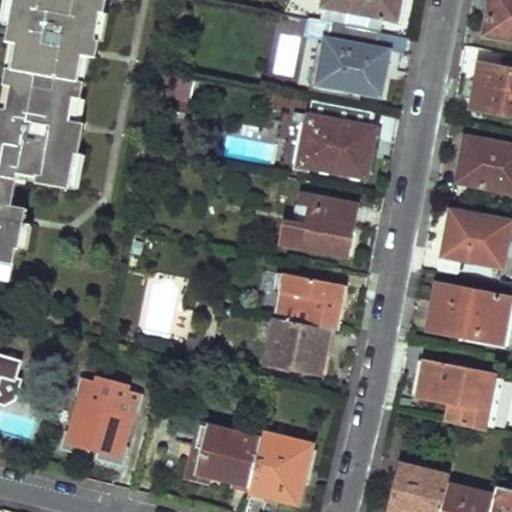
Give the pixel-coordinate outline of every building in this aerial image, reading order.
[(14,0),(11,23),(8,39),(12,40),(19,41),(14,67),(10,66),(6,84),(13,85),(9,108),(2,107),(0,106),(0,279),(10,281),(16,247),(19,248),(24,224),(27,209),(12,206),(17,178),(18,172),(40,176),(39,183),(70,189),(77,153),(80,154),(86,124),(78,122),(70,121),(75,96),(83,98),(86,81),(79,80),(84,54),(93,56),(99,57),(102,40),(99,39),(104,12),(106,0),(14,0)] [(6,0),(3,21),(11,23),(14,0),(6,0)] [(401,0),(326,0),(325,8),(398,21),(401,0)] [(511,0),(492,0),(487,33),(511,38),(511,0)] [(111,14),(104,12),(99,39),(102,40),(105,41),(111,14)] [(7,65),(10,66),(14,67),(19,41),(12,40),(7,65)] [(391,53),(325,40),(316,88),(381,101),(391,53)] [(88,82),(93,56),(84,54),(79,80),(86,81),(88,82)] [(511,68),(480,63),(471,107),(511,114),(511,68)] [(193,79),(154,71),(150,94),(189,102),(193,79)] [(6,84),(2,107),(9,108),(13,85),(6,84)] [(78,122),(83,98),(75,96),(70,121),(78,122)] [(375,132),(309,119),(300,167),(366,180),(375,132)] [(511,146),(465,138),(460,162),(465,163),(462,182),(511,191),(511,146)] [(172,158),(145,152),(142,166),(170,172),(172,158)] [(85,155),(80,154),(77,153),(70,189),(78,190),(85,155)] [(17,178),(39,183),(40,176),(18,172),(17,178)] [(303,248),(348,257),(358,209),(302,198),(300,208),(311,210),(307,229),(303,248)] [(511,227),(511,222),(453,210),(444,255),(504,268),(511,227)] [(31,225),(24,224),(19,248),(26,249),(31,225)] [(285,245),(303,248),(307,229),(289,226),(285,245)] [(344,287),(282,276),(274,320),(328,330),(336,331),(344,287)] [(511,300),(511,297),(440,284),(431,329),(502,344),(511,300)] [(221,310),(208,308),(198,363),(210,365),(221,310)] [(328,330),(274,320),(266,367),(320,376),(328,330)] [(0,386),(12,391),(21,361),(0,354),(0,386)] [(164,361),(150,358),(144,383),(158,386),(164,361)] [(498,376),(424,359),(416,399),(447,406),(443,422),(486,431),(498,376)] [(252,485),(263,441),(202,425),(197,447),(205,449),(200,472),(212,475),(252,485)] [(313,446),(264,434),(263,441),(252,485),(249,498),(266,503),(268,497),(299,506),(313,446)] [(210,483),(212,475),(200,472),(205,449),(197,447),(189,479),(210,483)] [(98,450),(90,448),(87,458),(95,460),(98,450)] [(451,473),(401,461),(389,511),(441,511),(449,480),(451,473)] [(490,511),(496,492),(449,480),(441,511),(490,511)] [(511,511),(511,485),(499,482),(496,492),(490,511),(511,511)]
